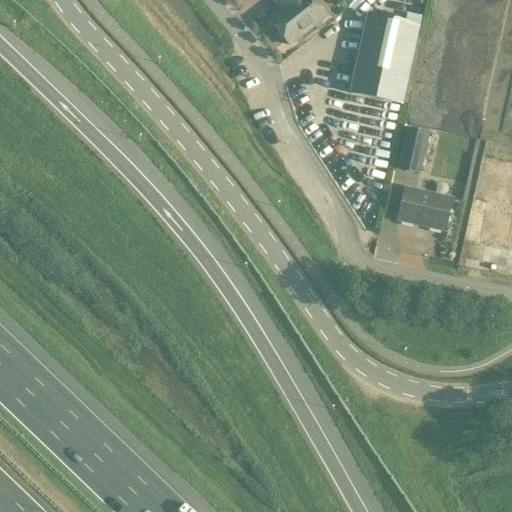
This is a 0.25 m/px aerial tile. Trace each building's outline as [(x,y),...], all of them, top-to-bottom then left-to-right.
[(289,46),(327,16),(314,0),(273,0),(282,11),(270,21),(289,46)] [(403,105),(422,17),(407,14),(405,24),(367,16),(350,94),(403,105)] [(429,135),(407,130),(398,169),(420,174),(429,135)] [(489,207),(482,241),(511,247),(511,211),(500,209),(502,202),(505,202),(511,169),(511,168),(484,162),(476,196),(494,200),(492,208),(489,207)] [(399,221),(445,232),(452,200),(406,189),(399,221)]
